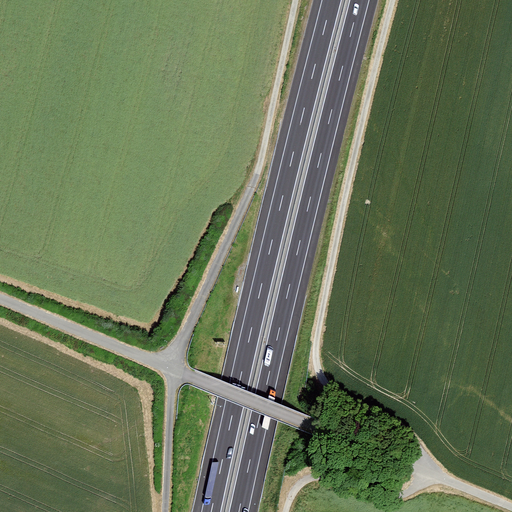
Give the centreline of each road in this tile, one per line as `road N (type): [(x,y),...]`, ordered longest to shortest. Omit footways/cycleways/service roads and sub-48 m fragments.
road 1 (track): [(0,296),(511,507)]
road 2 (track): [(164,511),(173,369),(258,173),(296,0)]
road 3 (track): [(418,469),(410,437),(339,396),(323,380),(316,354),(393,0)]
road 4 (motorway): [(238,511),(359,0)]
road 5 (motorway): [(331,0),(211,511)]
road 6 (track): [(285,511),(295,488),(313,476),(388,497),(429,473)]
